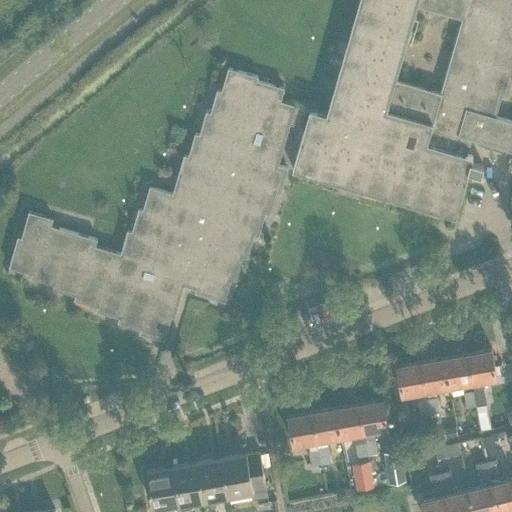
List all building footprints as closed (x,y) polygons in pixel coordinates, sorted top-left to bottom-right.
[(282,156),(291,125),(292,155),(457,205),(469,166),(481,165),(488,142),(511,149),(511,110),(511,105),(511,0),(355,0),(327,95),(284,97),(283,75),(219,56),(182,181),(144,183),(128,238),(25,207),(5,273),(170,322),(182,280),(236,296),(278,155),(282,156)] [(497,377),(491,348),(468,352),(473,381),(497,377)] [(473,381),(468,352),(444,356),(449,385),(462,383),(464,390),(474,388),(472,381),(473,381)] [(449,385),(444,356),(421,360),(426,389),(427,397),(437,395),(435,388),(449,385)] [(397,364),(402,394),(426,389),(421,360),(397,364)] [(477,403),(486,401),(483,387),(474,389),(477,403)] [(477,403),(474,389),(465,390),(468,404),(477,403)] [(427,397),(430,411),(439,409),(437,395),(427,397)] [(388,427),(383,397),(359,402),(364,431),(388,427)] [(421,412),(430,411),(427,397),(419,399),(421,412)] [(364,431),(359,402),(335,406),(341,435),(354,433),(356,441),(366,439),(364,431)] [(397,403),(396,403),(399,421),(410,419),(407,402),(397,403)] [(321,462),(330,460),(326,438),(341,435),(335,406),(312,410),(321,462)] [(288,414),(293,444),(308,441),(312,463),(321,462),(312,410),(288,414)] [(489,417),(479,419),(481,429),(490,427),(489,417)] [(455,425),(443,427),(446,437),(457,434),(455,425)] [(368,453),(377,452),(375,438),(366,440),(368,453)] [(366,440),(356,441),(359,455),(368,453),(366,440)] [(442,445),(434,446),(436,458),(444,456),(442,445)] [(247,453),(247,452),(221,457),(227,495),(253,490),(254,498),(268,496),(263,467),(261,454),(260,450),(247,453)] [(398,450),(383,452),(388,482),(405,479),(400,450),(398,450)] [(267,453),(261,454),(263,467),(269,465),(267,453)] [(227,495),(221,457),(197,461),(203,499),(227,495)] [(489,473),(498,471),(495,457),(486,460),(489,473)] [(369,460),(352,463),(356,488),(374,485),(369,460)] [(489,473),(486,460),(477,462),(481,475),(489,473)] [(203,499),(197,461),(172,465),(179,503),(203,499)] [(179,511),(178,503),(179,503),(172,465),(146,470),(153,508),(168,505),(169,511),(179,511)] [(440,471),(443,485),(452,483),(449,469),(440,471)] [(434,487),(443,485),(440,471),(431,473),(434,487)] [(498,511),(511,508),(511,477),(491,482),(498,511)] [(474,511),(496,511),(498,511),(491,482),(468,488),(474,511)] [(449,511),(474,511),(468,488),(445,494),(449,511)] [(422,499),(424,511),(449,511),(445,494),(422,499)]
